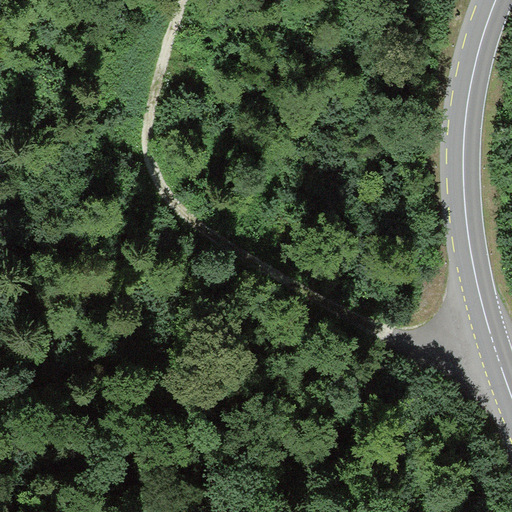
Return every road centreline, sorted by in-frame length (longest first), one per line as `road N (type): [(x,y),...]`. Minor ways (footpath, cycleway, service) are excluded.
road 1 (track): [(499,359),(452,360),(395,342),(163,204),(143,140),(179,0)]
road 2 (secondary): [(511,396),(469,244),(464,183),(478,45),(496,0)]
